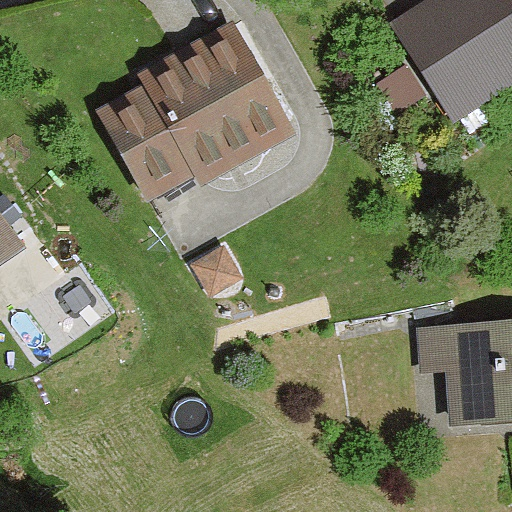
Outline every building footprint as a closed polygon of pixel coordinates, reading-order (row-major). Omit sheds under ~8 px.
[(511,0),(425,0),(388,24),(452,123),(511,84),(511,0)] [(294,135),(233,22),(173,54),(136,74),(142,85),(96,109),(146,202),(193,177),(199,186),(294,135)] [(424,96),(405,67),(376,86),(395,115),(424,96)] [(0,266),(21,251),(0,222),(0,266)] [(221,247),(189,265),(208,298),(240,280),(221,247)] [(511,327),(414,333),(417,378),(449,376),(452,436),(511,433),(511,327)]
